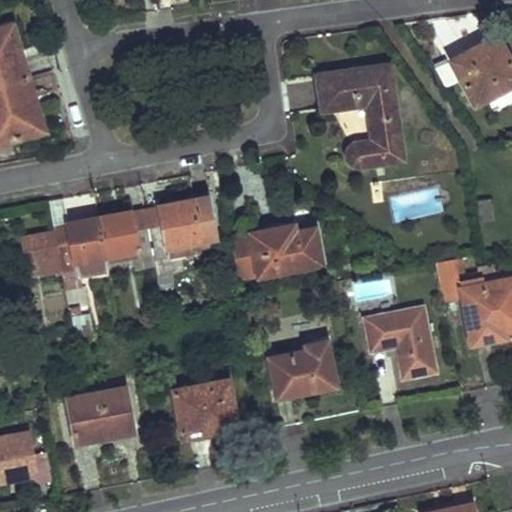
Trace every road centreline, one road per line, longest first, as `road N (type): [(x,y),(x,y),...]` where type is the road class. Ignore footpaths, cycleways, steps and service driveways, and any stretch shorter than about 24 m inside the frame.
road 1 (residential): [(511,444),(187,511)]
road 2 (residential): [(107,163),(241,135),(260,122),(270,107),(257,21)]
road 3 (residential): [(76,52),(257,21)]
road 4 (residential): [(257,21),(401,0)]
